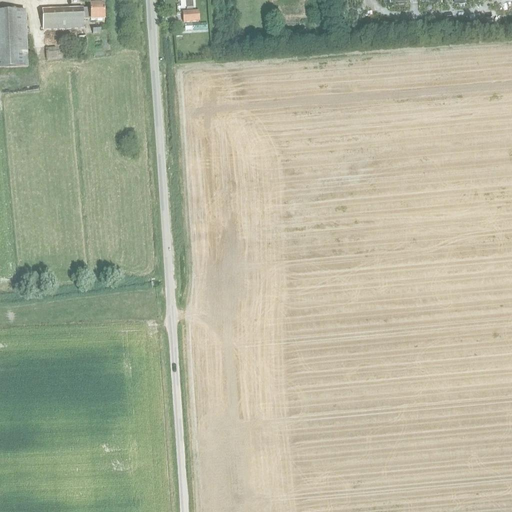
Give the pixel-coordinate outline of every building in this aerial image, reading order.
[(82,10),(42,11),(43,31),(83,29),(83,20),(90,20),(90,22),(104,21),(104,5),(89,6),(90,9),(82,10)] [(198,12),(182,13),(183,23),(199,22),(198,12)] [(0,69),(27,69),(25,13),(0,13),(0,69)] [(78,37),(78,47),(86,47),(86,37),(78,37)] [(55,49),(46,50),(46,60),(56,59),(55,49)]
